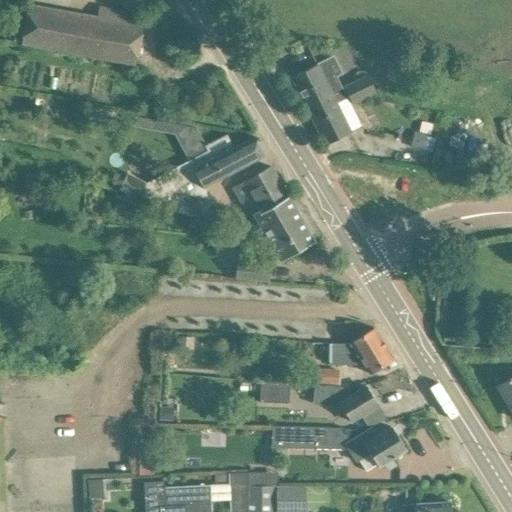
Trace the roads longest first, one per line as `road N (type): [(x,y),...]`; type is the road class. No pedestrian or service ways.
road 1 (secondary): [(365,264),(201,0)]
road 2 (secondary): [(511,499),(365,264)]
